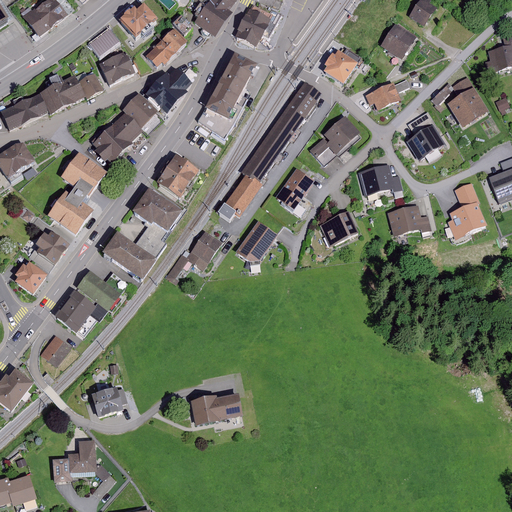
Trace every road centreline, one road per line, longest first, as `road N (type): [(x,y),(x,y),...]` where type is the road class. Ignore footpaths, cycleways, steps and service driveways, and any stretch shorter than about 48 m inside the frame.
road 1 (secondary): [(222,49),(178,130),(38,317)]
road 2 (residential): [(38,317),(49,332),(33,365),(85,424),(134,425),(172,397),(232,384)]
road 3 (residential): [(222,49),(54,125),(0,140)]
road 4 (residential): [(222,49),(297,71),(385,137)]
road 5 (residential): [(385,137),(496,24),(511,18)]
road 6 (residential): [(511,152),(422,191),(385,137)]
road 7 (residential): [(385,137),(327,190),(294,262)]
road 8 (primary): [(121,0),(8,84)]
